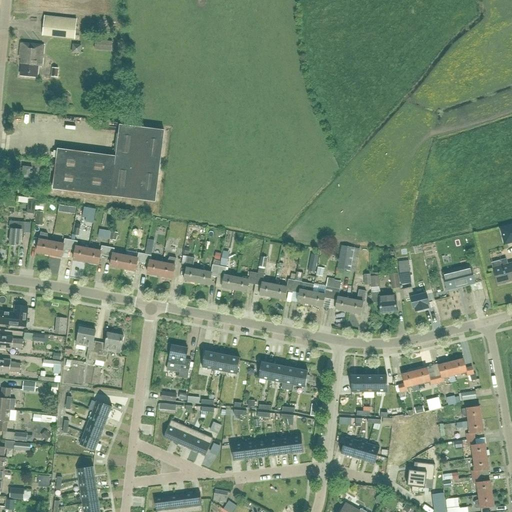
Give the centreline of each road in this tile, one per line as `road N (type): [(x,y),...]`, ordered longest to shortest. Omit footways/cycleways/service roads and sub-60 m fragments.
road 1 (residential): [(126,511),(151,305)]
road 2 (residential): [(339,341),(151,305)]
road 3 (residential): [(315,511),(339,341)]
road 4 (residential): [(151,305),(0,278)]
road 5 (residential): [(487,321),(398,342),(339,341)]
road 6 (residential): [(511,463),(487,321)]
road 7 (unknown): [(0,106),(125,118)]
